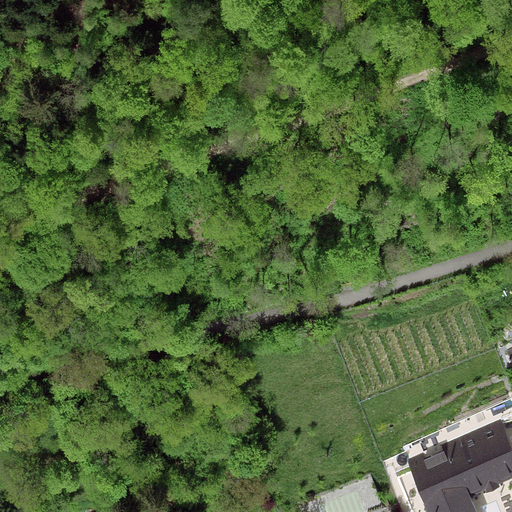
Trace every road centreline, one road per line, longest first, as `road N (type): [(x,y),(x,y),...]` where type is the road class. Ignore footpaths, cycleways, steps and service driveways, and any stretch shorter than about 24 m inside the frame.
road 1 (track): [(0,228),(511,35)]
road 2 (residential): [(511,244),(341,299),(0,374)]
